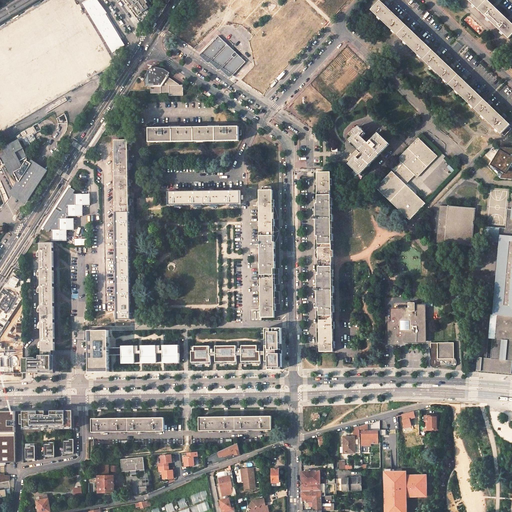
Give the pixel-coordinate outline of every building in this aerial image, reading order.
[(107,13),(97,0),(87,0),(84,2),(87,7),(85,8),(92,20),(94,19),(100,29),(99,30),(105,41),(107,40),(114,52),(125,45),(106,14),(107,13)] [(123,0),(142,24),(151,10),(147,4),(148,2),(145,0),(123,0)] [(467,0),(509,39),(511,36),(511,35),(511,23),(494,7),(487,0),(467,0)] [(510,125),(381,1),(371,11),(501,134),(502,134),(505,136),(511,129),(509,126),(510,125)] [(233,75),(246,62),(218,36),(201,54),(233,75)] [(114,52),(107,40),(105,41),(112,53),(114,52)] [(274,68),(273,67),(269,71),(275,77),(282,70),(277,65),(274,68)] [(170,73),(164,69),(155,67),(148,70),(145,79),(145,86),(151,86),(151,93),(161,93),(161,92),(169,92),(170,96),(183,95),(183,85),(172,85),(172,83),(166,79),(170,73)] [(65,113),(57,118),(58,122),(58,124),(63,124),(68,124),(67,120),(66,116),(65,113)] [(33,126),(37,133),(42,130),(38,123),(33,126)] [(22,139),(32,133),(33,135),(37,133),(33,126),(16,136),(18,141),(22,139)] [(239,127),(149,128),(149,142),(239,141),(239,127)] [(349,140),(361,151),(356,157),(349,164),(360,175),(389,144),(378,133),(368,144),(360,136),(364,132),(358,127),(355,130),(354,128),(348,134),(352,138),(349,140)] [(437,156),(418,138),(398,159),(403,164),(394,174),(392,172),(377,188),(410,219),(425,204),(404,184),(414,174),(417,177),(437,156)] [(27,158),(22,147),(21,148),(18,141),(4,149),(7,155),(3,157),(8,167),(15,164),(18,170),(23,168),(24,166),(21,161),(27,158)] [(511,148),(501,147),(489,167),(501,178),(511,179),(511,173),(507,173),(510,168),(511,168),(511,167),(511,166),(511,165),(511,164),(511,148)] [(26,204),(47,172),(37,165),(33,163),(32,164),(28,161),(24,166),(23,168),(18,170),(15,172),(20,182),(15,190),(12,195),(15,197),(26,204)] [(18,170),(15,164),(8,167),(12,174),(15,172),(18,170)] [(318,221),(320,326),(316,326),(316,329),(315,330),(315,331),(316,332),(320,332),(320,352),(333,351),(333,349),(335,349),(335,341),(333,341),(333,329),(335,329),(335,322),(333,322),(333,313),(335,313),(335,305),(333,306),(333,293),(334,293),(334,286),(333,286),(332,276),(334,276),(334,269),(332,269),(332,259),(334,260),(334,253),(332,253),(332,244),(334,244),(334,237),(332,237),(332,224),(334,224),(333,217),(332,217),(331,207),(333,207),(333,199),(331,199),(331,187),(333,187),(333,180),(331,180),(331,172),(328,172),(326,173),(322,173),(318,173),(318,215),(314,215),(314,218),(313,218),(313,219),(313,220),(314,221),(318,221)] [(261,249),(262,318),(275,317),(275,304),(280,304),(280,292),(275,292),(274,285),(280,285),(280,269),(274,269),(274,242),(275,239),(278,235),(278,232),(279,230),(274,226),(273,219),(279,219),(278,217),(277,213),(275,209),(273,207),(273,190),(271,190),(271,186),(261,186),(261,190),(260,190),(260,243),(257,244),(257,246),(256,247),(255,247),(255,248),(256,248),(257,249),(261,249)] [(67,216),(84,216),(84,205),(91,205),(90,194),(76,194),(74,193),(76,190),(70,187),(44,228),(49,231),(51,228),(53,230),(53,241),(68,241),(68,229),(75,229),(75,218),(67,218),(67,216)] [(240,191),(169,192),(169,205),(176,205),(176,208),(183,208),(183,205),(193,205),(193,207),(201,207),(201,205),(210,205),(211,207),(218,207),(218,205),(230,204),(230,207),(237,207),(237,204),(241,204),(241,200),(240,195),(240,191)] [(472,247),(476,208),(448,206),(440,205),(436,243),(440,244),(445,244),(472,247)] [(511,209),(507,209),(506,228),(502,228),(501,240),(497,286),(496,287),(495,287),(494,288),(494,289),(493,303),(493,305),(494,306),(495,307),(495,315),(497,315),(495,339),(492,338),(491,358),(487,358),(484,358),(477,357),(476,371),(511,374),(511,367),(511,209)] [(116,212),(118,320),(131,320),(131,313),(133,313),(133,306),(131,306),(131,294),(133,294),(133,288),(131,288),(130,277),(132,277),(132,271),(130,271),(130,258),(132,258),(132,251),(130,251),(130,241),(132,241),(132,235),(130,235),(130,222),(131,222),(131,216),(129,216),(129,212),(116,212)] [(484,241),(498,242),(498,240),(499,228),(486,227),(484,241)] [(54,243),(40,243),(42,351),(55,350),(54,243)] [(0,332),(21,299),(4,288),(0,293),(0,372),(24,373),(23,357),(23,350),(4,350),(5,352),(0,352),(0,332)] [(408,309),(392,310),(392,323),(389,323),(390,343),(399,343),(399,342),(425,341),(424,306),(415,306),(415,303),(409,303),(408,309)] [(495,339),(497,315),(495,315),(492,315),(491,315),(489,338),(492,338),(495,339)] [(193,347),(193,364),(266,363),(267,369),(284,369),(284,328),(265,329),(265,351),(261,351),(261,346),(243,346),(243,349),(240,349),(240,347),(217,347),(217,349),(214,349),(214,347),(193,347)] [(90,373),(112,373),(111,356),(111,348),(111,334),(90,334),(90,373)] [(454,356),(454,343),(438,343),(431,343),(431,348),(429,348),(431,359),(430,361),(429,362),(430,364),(430,366),(431,366),(432,367),(433,367),(435,367),(437,367),(438,366),(439,366),(440,365),(441,365),(442,366),(443,366),(444,366),(446,366),(449,366),(451,366),(454,367),(455,366),(456,366),(456,364),(457,363),(457,361),(454,356)] [(136,345),(121,346),(121,348),(121,356),(121,362),(136,362),(136,357),(140,357),(140,361),(157,361),(157,356),(161,356),(161,361),(178,361),(178,345),(163,345),(163,350),(156,350),(156,345),(140,345),(140,351),(136,351),(136,345)] [(56,372),(55,350),(42,351),(42,355),(40,355),(40,359),(37,359),(37,357),(23,357),(24,373),(56,372)] [(52,426),(74,425),(74,410),(51,411),(52,415),(52,426)] [(0,463),(17,462),(16,411),(0,411),(0,463)] [(24,426),(46,426),(46,415),(46,411),(24,411),(24,426)] [(200,417),(200,431),(272,430),(272,416),(200,417)] [(438,416),(426,416),(426,422),(428,422),(428,431),(438,431),(438,416)] [(93,432),(165,431),(165,418),(93,419),(93,432)] [(377,431),(362,431),(362,433),(362,437),(371,437),(371,444),(378,444),(377,431)] [(355,437),(344,437),(344,453),(354,453),(355,437)] [(64,452),(74,452),(74,439),(69,439),(69,441),(64,441),(64,452)] [(45,456),(55,456),(55,442),(50,442),(50,444),(45,444),(45,456)] [(236,455),(240,454),(238,443),(219,452),(220,457),(224,455),(225,456),(235,453),(236,455)] [(25,459),(35,459),(35,446),(30,446),(30,447),(25,447),(25,459)] [(138,470),(145,469),(143,456),(121,458),(122,471),(129,470),(130,474),(138,473),(138,470)] [(108,476),(107,465),(97,466),(97,476),(108,476)] [(174,478),(173,470),(169,470),(169,466),(159,467),(160,471),(163,471),(163,479),(174,478)] [(253,467),(241,469),(242,473),(243,473),(244,479),(245,489),(255,488),(253,467)] [(406,470),(383,471),(384,511),(406,511),(407,496),(427,496),(427,473),(406,474),(406,470)] [(321,488),(321,471),(302,472),(302,489),(321,488)] [(5,474),(0,473),(0,481),(2,482),(10,480),(10,475),(5,475),(5,474)] [(98,492),(113,492),(113,475),(108,476),(97,476),(98,492)] [(237,495),(233,476),(219,479),(223,496),(233,494),(233,495),(237,495)] [(361,478),(342,479),(342,491),(362,491),(361,478)] [(302,498),(322,497),(321,488),(302,489),(302,498)] [(82,498),(83,489),(74,489),(74,497),(82,498)] [(303,502),(307,502),(307,503),(310,503),(310,506),(314,506),(314,509),(313,509),(313,510),(314,510),(314,511),(322,511),(322,505),(322,497),(302,498),(303,502)] [(51,511),(49,499),(37,501),(38,511),(51,511)] [(232,508),(230,499),(220,501),(222,511),(233,511),(235,511),(234,507),(232,508)] [(265,499),(252,501),(250,507),(253,508),(250,511),(255,511),(256,511),(262,511),(263,511),(269,510),(268,505),(266,506),(265,499)] [(183,500),(152,508),(152,511),(168,511),(185,508),(183,500)]
